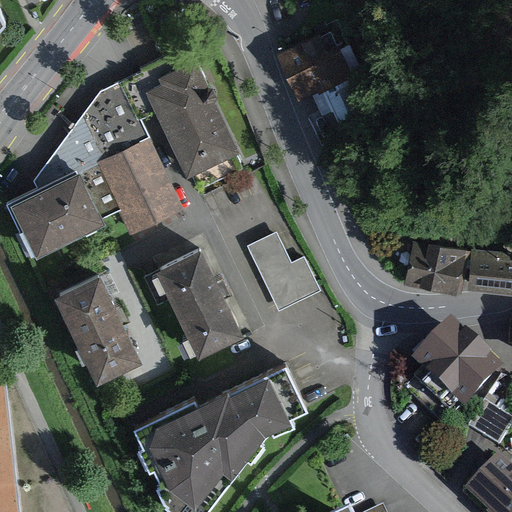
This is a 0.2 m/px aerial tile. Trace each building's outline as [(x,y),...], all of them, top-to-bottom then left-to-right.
[(334,28),(279,51),(298,94),(352,71),(334,28)] [(185,172),(236,147),(192,58),(141,83),(185,172)] [(180,204),(147,136),(99,159),(132,227),(180,204)] [(99,218),(72,166),(4,201),(31,253),(99,218)] [(276,231),(247,246),(279,310),(320,290),(304,256),(291,262),(276,231)] [(469,246),(418,239),(412,278),(463,286),(469,246)] [(237,326),(198,246),(152,268),(191,348),(237,326)] [(511,253),(478,250),(475,282),(511,286),(511,253)] [(134,353),(94,272),(51,293),(91,374),(134,353)] [(462,413),(499,374),(491,367),(458,335),(452,330),(416,369),(462,413)] [(222,471),(257,426),(303,406),(283,360),(146,420),(139,440),(160,483),(186,500),(213,465),(222,471)] [(496,459),(462,492),(482,511),(511,511),(511,474),(511,475),(496,459)]
